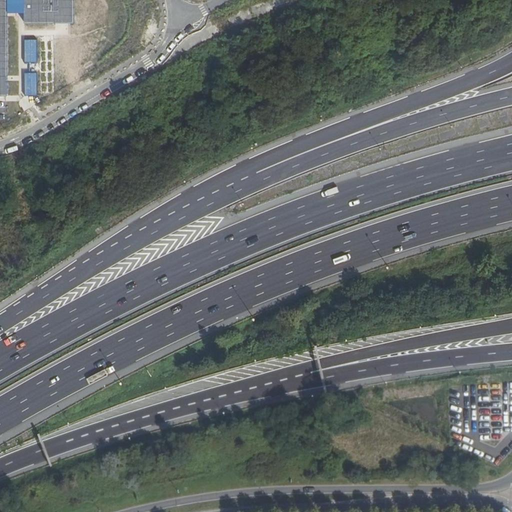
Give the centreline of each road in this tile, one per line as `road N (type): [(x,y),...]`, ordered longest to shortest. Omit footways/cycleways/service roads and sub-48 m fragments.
road 1 (motorway): [(0,418),(219,301),(414,228),(511,203)]
road 2 (motorway): [(511,154),(391,185),(264,231),(0,359)]
road 3 (tertiary): [(511,479),(283,489),(131,511)]
road 4 (motorway): [(218,395),(361,354),(511,325)]
road 5 (motorway): [(258,179),(162,226),(0,326)]
road 6 (motorway): [(218,395),(511,353)]
road 7 (motorway): [(511,60),(288,149),(258,179)]
road 8 (unclassified): [(226,0),(136,70),(0,145)]
road 9 (motorway): [(511,95),(258,179)]
road 10 (tertiary): [(247,511),(493,503),(510,511)]
road 11 (motorway): [(0,469),(218,395)]
